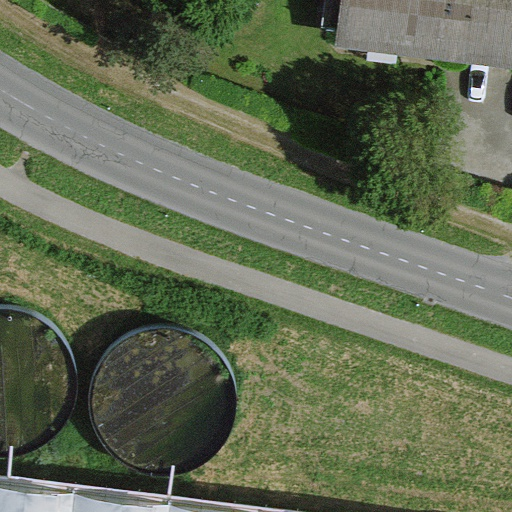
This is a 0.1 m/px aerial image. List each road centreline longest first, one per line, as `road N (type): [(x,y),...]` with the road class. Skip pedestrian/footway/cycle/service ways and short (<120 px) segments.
road 1 (track): [(511,225),(299,151),(155,90),(0,1)]
road 2 (primary): [(0,88),(98,145),(211,194),(511,300)]
road 3 (track): [(0,182),(152,249),(511,371)]
